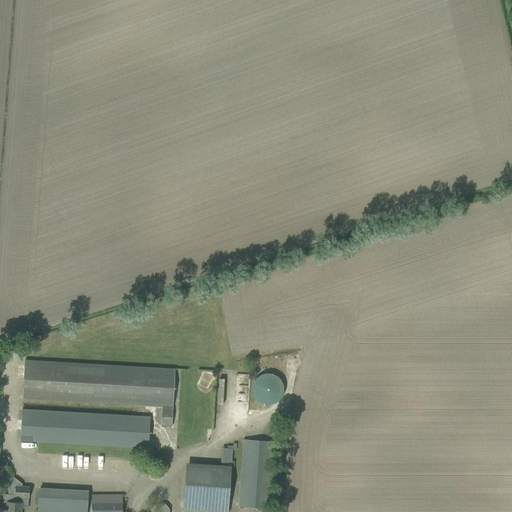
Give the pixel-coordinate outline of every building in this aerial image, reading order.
[(160,427),(171,428),(174,370),(25,361),(22,399),(162,407),(160,427)] [(203,372),(200,378),(209,383),(212,376),(203,372)] [(252,401),(279,403),(281,376),(255,374),(252,401)] [(20,442),(148,450),(150,417),(21,410),(20,442)] [(244,440),(240,496),(239,506),(269,509),(274,442),(244,440)] [(223,448),(221,472),(230,473),(232,449),(223,448)] [(202,511),(227,511),(230,473),(221,472),(185,470),(182,511),(202,511)] [(6,504),(5,511),(20,511),(21,503),(21,497),(28,498),(29,487),(15,486),(15,494),(2,494),(2,503),(6,504)] [(37,511),(86,511),(87,491),(39,488),(37,511)] [(91,494),(91,511),(121,511),(122,494),(91,494)]
